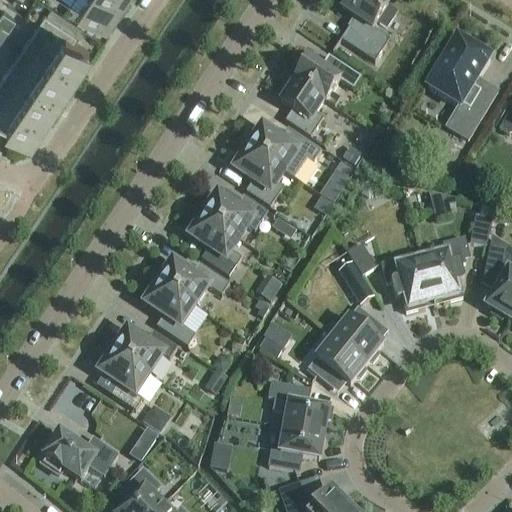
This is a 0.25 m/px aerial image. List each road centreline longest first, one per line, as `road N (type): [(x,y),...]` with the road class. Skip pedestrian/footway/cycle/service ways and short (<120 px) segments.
road 1 (tertiary): [(0,401),(268,0)]
road 2 (residential): [(408,511),(357,474),(356,426),(433,341),(480,343),(511,367)]
road 3 (residential): [(33,174),(155,0)]
